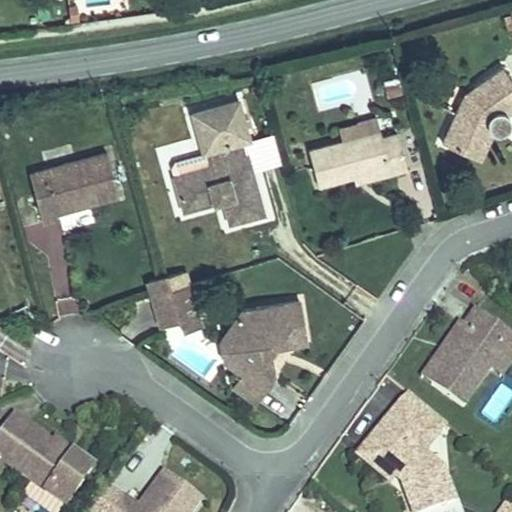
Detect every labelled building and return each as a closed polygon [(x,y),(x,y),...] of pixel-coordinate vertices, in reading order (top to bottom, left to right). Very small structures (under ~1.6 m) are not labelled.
[(47,0),(50,17),(60,15),(57,0),(47,0)] [(465,94),(440,127),(460,142),(463,138),(473,145),(489,125),(492,125),(495,126),(499,125),(502,123),(504,120),(505,117),(505,114),(504,110),(511,105),(508,101),(511,98),(511,79),(501,66),(480,82),(474,92),(470,97),(465,94)] [(469,88),(465,94),(470,97),(474,92),(469,88)] [(197,143),(212,139),(216,156),(201,160),(168,168),(177,206),(219,196),(223,214),(256,206),(239,133),(244,132),(234,91),(187,103),(197,143)] [(340,136),(376,127),(373,113),(336,122),(340,136)] [(463,138),(460,142),(475,152),(495,126),(492,125),(489,125),(473,145),(463,138)] [(305,144),(313,180),(351,171),(384,163),(386,173),(403,169),(394,132),(378,135),(376,127),(340,136),(305,144)] [(216,156),(212,139),(197,143),(201,160),(216,156)] [(100,144),(24,167),(38,215),(52,211),(50,207),(113,188),(100,144)] [(354,181),(386,173),(384,163),(351,171),(354,181)] [(140,267),(144,281),(162,276),(158,262),(140,267)] [(162,276),(144,281),(153,313),(171,308),(189,303),(180,270),(162,276)] [(222,309),(236,361),(256,378),(267,364),(265,344),(273,335),(294,331),(287,283),(238,291),(222,309)] [(505,326),(473,302),(462,317),(467,321),(447,350),(427,377),(459,400),(476,376),(490,357),(485,353),(505,326)] [(192,311),(189,303),(171,308),(173,317),(192,311)] [(236,361),(222,309),(210,324),(214,345),(236,361)] [(462,317),(457,313),(436,342),(442,346),(447,350),(467,321),(462,317)] [(511,349),(511,330),(505,326),(485,353),(490,357),(476,376),(487,384),(511,349)] [(447,350),(442,346),(436,342),(416,369),(427,377),(447,350)] [(256,378),(236,361),(226,374),(246,390),(256,378)] [(501,420),(511,392),(511,390),(498,385),(487,414),(501,420)] [(423,433),(436,417),(402,389),(364,434),(376,461),(379,464),(386,456),(397,465),(386,478),(399,509),(442,493),(429,454),(420,458),(405,436),(423,433)] [(0,410),(0,458),(47,496),(74,462),(56,447),(52,452),(0,410)] [(375,469),(379,464),(376,461),(364,434),(351,450),(375,469)] [(123,477),(94,511),(175,511),(185,500),(148,470),(135,486),(123,477)]
